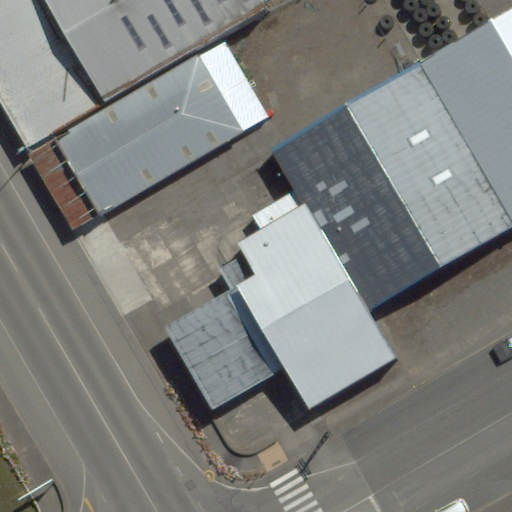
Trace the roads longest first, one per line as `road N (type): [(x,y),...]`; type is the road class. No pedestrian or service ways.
road 1 (secondary): [(0,242),(156,511)]
road 2 (residential): [(342,511),(511,413)]
